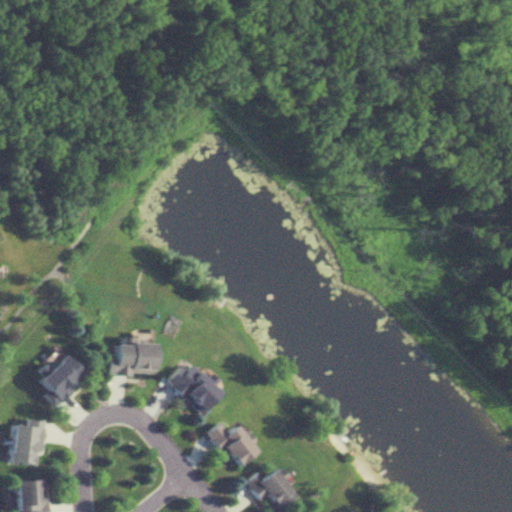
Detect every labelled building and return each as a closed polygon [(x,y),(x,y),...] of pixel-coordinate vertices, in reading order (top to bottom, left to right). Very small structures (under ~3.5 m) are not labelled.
[(146,343),(102,341),(101,373),(145,374),(146,343)] [(46,404),(79,375),(57,350),(29,375),(41,389),(37,393),(46,404)] [(190,413),(211,392),(178,359),(157,380),(190,413)] [(35,421),(8,419),(3,460),(30,463),(35,421)] [(197,440),(235,462),(246,442),(222,428),(222,429),(208,421),(197,440)] [(270,511),(290,496),(261,463),(238,482),(262,510),(259,511),(270,511)] [(9,479),(10,511),(24,511),(23,511),(39,511),(38,478),(9,479)]
